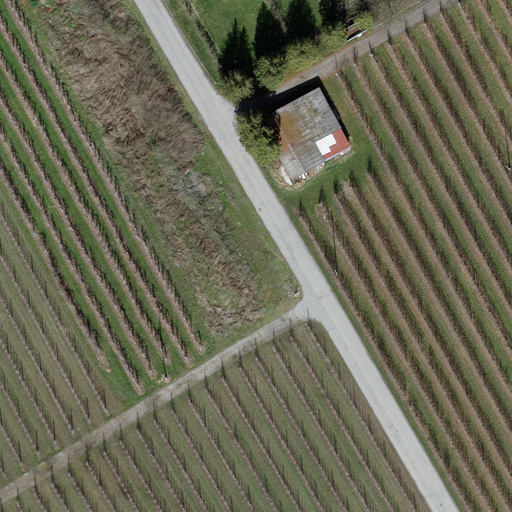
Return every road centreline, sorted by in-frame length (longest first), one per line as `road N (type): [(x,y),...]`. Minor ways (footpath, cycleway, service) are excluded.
road 1 (unclassified): [(446,511),(146,0)]
road 2 (track): [(0,497),(321,300)]
road 3 (track): [(447,0),(220,125)]
